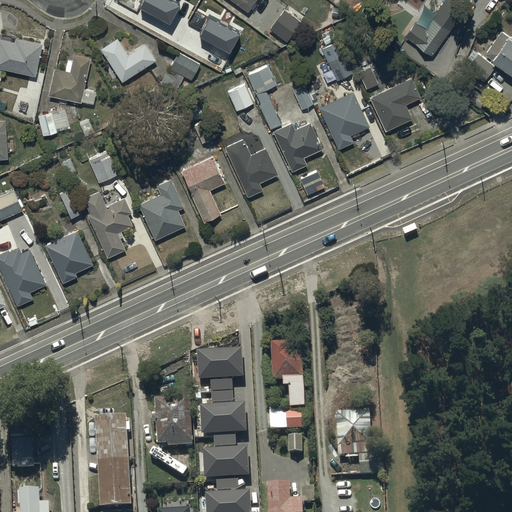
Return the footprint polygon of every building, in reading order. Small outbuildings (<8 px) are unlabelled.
[(182,4),(174,0),(145,0),(142,6),(172,23),(182,4)] [(232,0),(247,11),(254,0),(232,0)] [(286,42),(301,21),(285,10),(270,30),(286,42)] [(432,55),(453,25),(435,12),(424,27),(415,20),(404,35),(432,55)] [(241,34),(211,18),(200,36),(231,53),(241,34)] [(511,37),(500,29),(484,53),(490,57),(488,60),(472,50),(469,54),(474,57),(467,68),(484,80),(494,65),(498,68),(497,68),(503,72),(505,69),(511,73),(511,37)] [(116,36),(99,48),(122,81),(155,59),(144,42),(128,53),(116,36)] [(0,80),(3,67),(35,74),(42,43),(16,37),(15,41),(0,37),(0,80)] [(371,55),(388,68),(398,54),(381,41),(371,55)] [(354,74),(338,42),(323,49),(338,81),(354,74)] [(209,44),(201,58),(224,70),(229,62),(225,59),(228,54),(209,44)] [(191,79),(199,63),(178,51),(159,84),(174,92),(184,75),(191,79)] [(79,101),(80,100),(92,103),(95,90),(83,87),(90,57),(75,53),(73,61),(67,60),(65,70),(55,67),(49,94),(79,101)] [(377,82),(368,62),(356,68),(365,88),(377,82)] [(247,74),(260,103),(259,104),(269,127),(281,122),(265,88),(277,83),(268,64),(247,74)] [(412,79),(370,98),(386,132),(413,120),(406,105),(421,98),(412,79)] [(304,83),(292,88),(301,108),(313,103),(304,83)] [(245,84),(228,92),(236,109),(252,102),(245,84)] [(353,90),(319,105),(337,147),(353,140),(350,134),(369,125),(353,90)] [(199,102),(189,106),(194,119),(204,114),(199,102)] [(38,114),(42,135),(57,132),(54,112),(38,114)] [(202,141),(215,135),(207,117),(193,123),(202,141)] [(291,121),(273,129),(291,170),(306,163),(303,155),(321,147),(309,121),(294,128),(291,121)] [(242,138),(224,146),(247,195),(262,189),(259,181),(277,172),(265,146),(263,147),(259,138),(245,144),(242,138)] [(145,146),(153,164),(168,157),(160,139),(145,146)] [(88,159),(98,182),(118,173),(108,150),(88,159)] [(181,169),(191,192),(190,193),(202,220),(220,212),(209,188),(224,181),(212,155),(181,169)] [(76,170),(72,158),(62,162),(67,174),(76,170)] [(138,203),(155,238),(184,224),(177,208),(183,205),(170,177),(156,184),(160,193),(138,203)] [(82,212),(70,186),(60,191),(71,217),(82,212)] [(0,195),(0,218),(24,207),(16,188),(0,195)] [(90,212),(87,213),(107,256),(124,248),(119,237),(123,235),(121,230),(132,224),(127,213),(131,212),(124,196),(105,204),(99,189),(83,197),(90,212)] [(78,230),(46,244),(62,281),(77,275),(75,270),(92,263),(78,230)] [(10,250),(0,254),(0,267),(18,307),(34,300),(31,292),(47,285),(31,250),(22,254),(20,248),(11,252),(10,250)] [(302,342),(271,344),(273,381),(282,381),(283,387),(288,387),(289,408),(304,408),(302,342)] [(241,347),(197,350),(199,378),(243,376),(241,347)] [(364,371),(365,378),(377,378),(377,364),(370,364),(370,371),(364,371)] [(192,446),(190,398),(154,400),(155,416),(152,416),(152,424),(156,424),(157,445),(168,445),(169,447),(171,447),(171,462),(178,462),(179,473),(187,473),(187,460),(190,460),(190,446),(192,446)] [(248,430),(245,401),(200,404),(203,433),(248,430)] [(349,412),(336,413),(338,456),(359,455),(360,474),(383,473),(382,453),(372,453),(369,402),(348,403),(349,412)] [(270,430),(307,429),(307,412),(286,412),(286,409),(270,409),(270,430)] [(131,505),(127,432),(130,432),(130,424),(126,424),(126,416),(95,418),(100,507),(131,505)] [(302,436),(289,436),(289,453),(302,453),(302,436)] [(13,468),(34,467),(33,440),(12,441),(13,468)] [(250,474),(247,445),(202,449),(205,478),(250,474)] [(290,485),(267,487),(268,511),(302,511),(302,503),(314,503),(313,487),(311,488),(311,486),(306,486),(306,488),(302,488),(303,501),(291,502),(290,485)] [(253,511),(251,489),(206,493),(207,511),(253,511)] [(19,506),(21,506),(20,511),(49,511),(50,504),(41,504),(40,490),(20,491),(20,493),(18,493),(19,506)]
